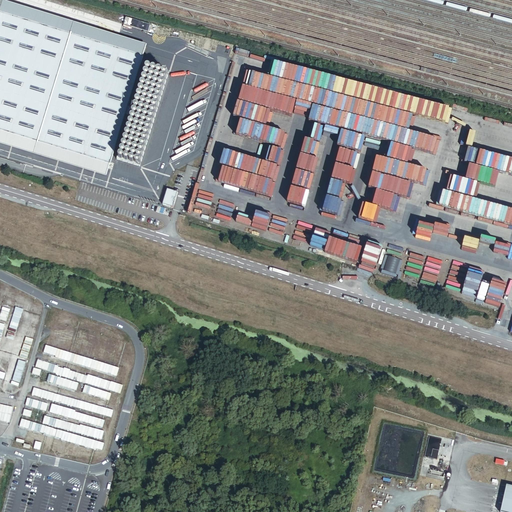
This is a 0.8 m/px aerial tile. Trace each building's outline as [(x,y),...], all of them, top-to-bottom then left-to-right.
[(0,0),(0,11),(142,55),(146,44),(0,0)] [(142,55),(0,11),(0,130),(110,164),(142,55)] [(110,164),(0,130),(0,142),(106,175),(110,164)] [(173,208),(178,193),(167,190),(163,205),(173,208)] [(511,511),(511,490),(507,490),(502,511),(511,511)]
